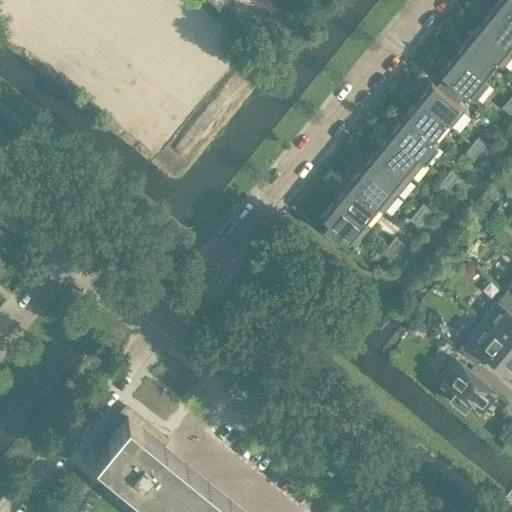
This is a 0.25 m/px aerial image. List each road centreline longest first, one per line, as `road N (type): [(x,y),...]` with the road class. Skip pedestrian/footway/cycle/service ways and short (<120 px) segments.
road 1 (residential): [(164,317),(428,0)]
road 2 (residential): [(7,511),(164,317)]
road 3 (tertiary): [(406,511),(237,373)]
road 4 (residential): [(272,511),(183,439),(237,373)]
road 5 (residential): [(78,247),(0,347)]
